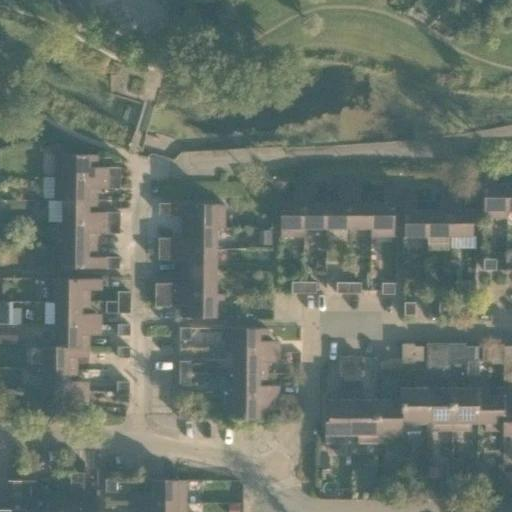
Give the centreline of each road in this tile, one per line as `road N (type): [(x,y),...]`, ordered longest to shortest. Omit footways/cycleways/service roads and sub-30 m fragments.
road 1 (residential): [(270,471),(306,426),(306,329),(511,330)]
road 2 (residential): [(134,440),(139,168)]
road 3 (residential): [(270,471),(218,449),(134,440)]
road 4 (residential): [(134,440),(0,437)]
